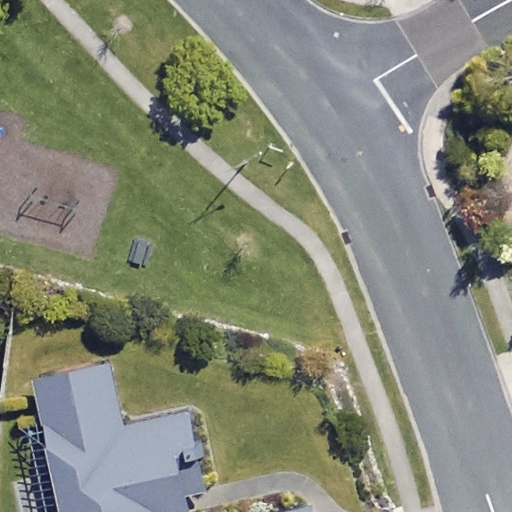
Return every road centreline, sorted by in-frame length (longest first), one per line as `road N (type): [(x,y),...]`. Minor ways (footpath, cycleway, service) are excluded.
road 1 (residential): [(493,511),(375,180),(332,109)]
road 2 (residential): [(332,109),(511,3)]
road 3 (residential): [(332,109),(235,0)]
